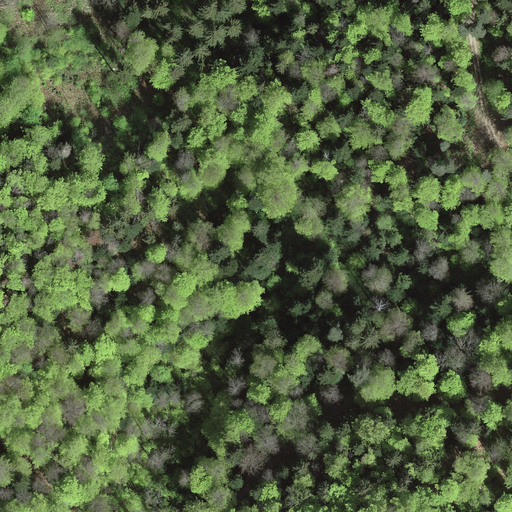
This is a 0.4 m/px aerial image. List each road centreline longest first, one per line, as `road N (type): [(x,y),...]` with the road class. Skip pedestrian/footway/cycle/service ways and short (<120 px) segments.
road 1 (track): [(511,388),(327,417),(222,511)]
road 2 (track): [(473,0),(482,102),(511,161)]
